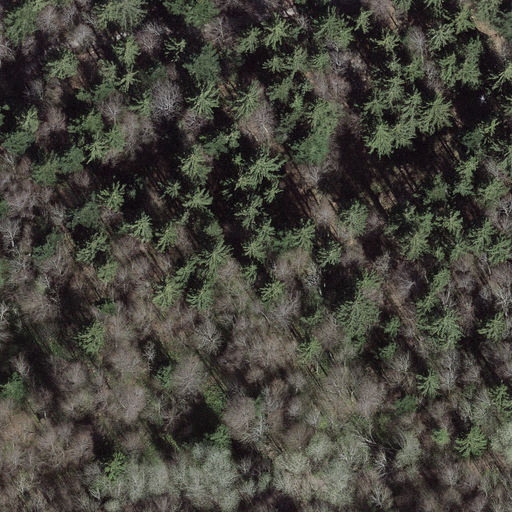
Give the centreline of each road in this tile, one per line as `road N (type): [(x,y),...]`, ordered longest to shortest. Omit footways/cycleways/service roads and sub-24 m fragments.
road 1 (track): [(0,66),(249,20),(314,0)]
road 2 (track): [(511,462),(225,502)]
